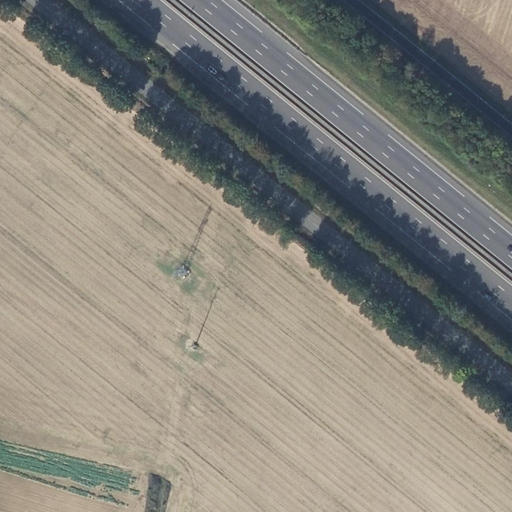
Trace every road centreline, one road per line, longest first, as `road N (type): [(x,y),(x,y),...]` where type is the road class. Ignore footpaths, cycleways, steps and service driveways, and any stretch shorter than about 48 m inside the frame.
road 1 (tertiary): [(28,0),(511,389)]
road 2 (trunk): [(138,0),(511,303)]
road 3 (trunk): [(511,251),(200,0)]
